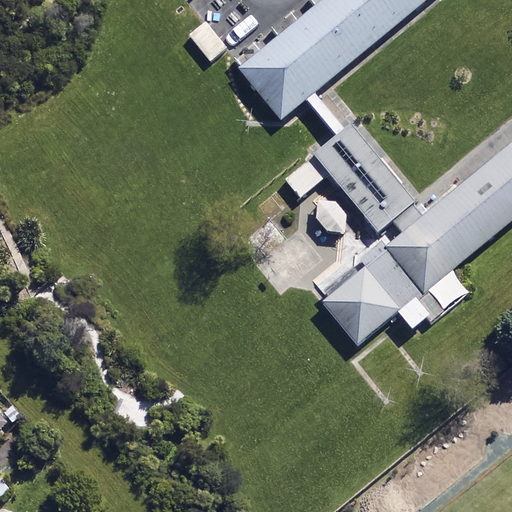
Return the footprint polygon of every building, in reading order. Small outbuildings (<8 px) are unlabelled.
[(326,0),(236,75),(279,126),(431,0),(326,0)] [(230,53),(208,26),(192,39),(213,66),(230,53)] [(311,303),(356,356),(511,226),(511,141),(422,216),(349,129),(305,166),(375,250),(311,303)] [(0,441),(13,430),(0,414),(0,441)] [(0,481),(0,501),(10,494),(0,481)]
